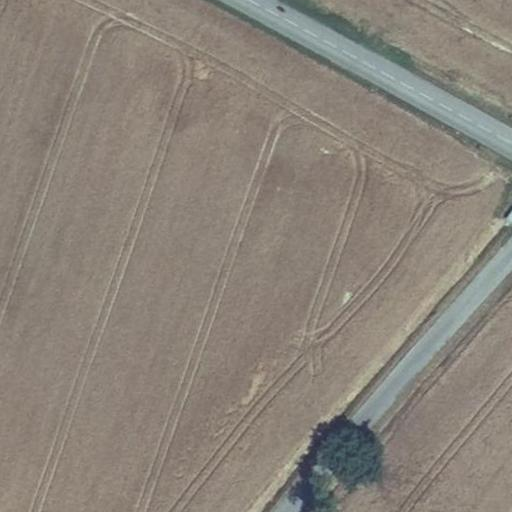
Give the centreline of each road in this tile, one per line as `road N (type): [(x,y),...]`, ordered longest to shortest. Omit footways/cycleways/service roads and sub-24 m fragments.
road 1 (unclassified): [(296,511),(511,255)]
road 2 (tertiary): [(511,144),(248,0)]
